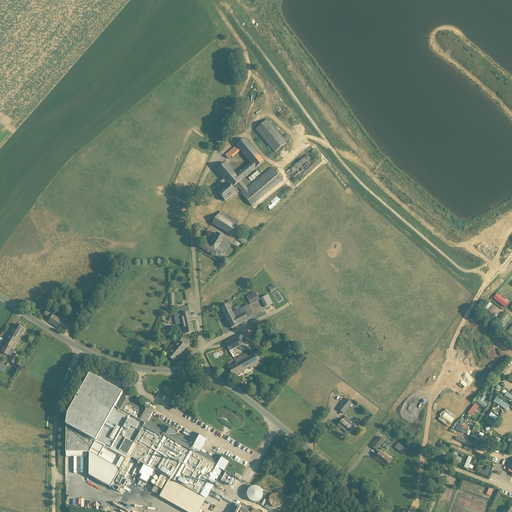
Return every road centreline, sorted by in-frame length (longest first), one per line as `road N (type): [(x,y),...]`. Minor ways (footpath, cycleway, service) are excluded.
road 1 (unclassified): [(201,347),(191,213),(249,76),(231,33)]
road 2 (track): [(447,468),(415,446),(404,408),(495,275),(511,266)]
road 3 (tertiary): [(385,511),(213,378)]
road 4 (unclassified): [(54,511),(56,412),(79,348)]
